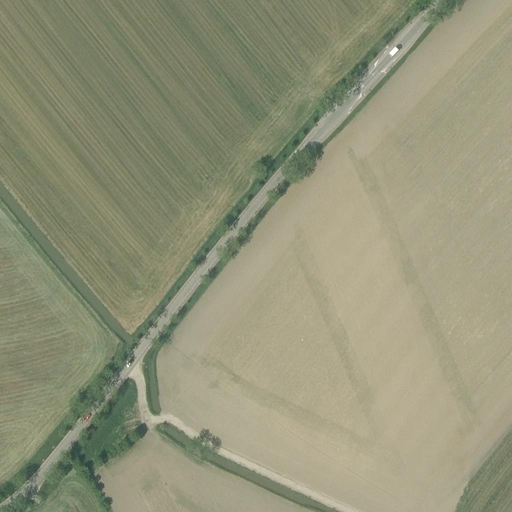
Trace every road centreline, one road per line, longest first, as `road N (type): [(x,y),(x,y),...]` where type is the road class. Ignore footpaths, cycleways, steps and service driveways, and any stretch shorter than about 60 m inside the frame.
road 1 (secondary): [(128,365),(272,184),(442,0)]
road 2 (track): [(128,365),(141,381),(150,419),(172,421),(352,511)]
road 3 (secondary): [(128,365),(45,470),(0,511)]
